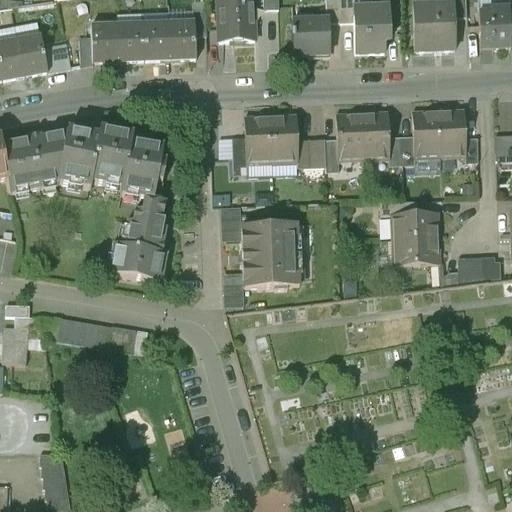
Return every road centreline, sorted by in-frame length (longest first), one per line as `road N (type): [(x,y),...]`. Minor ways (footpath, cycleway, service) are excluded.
road 1 (residential): [(203,90),(209,329),(254,511)]
road 2 (residential): [(203,90),(480,79)]
road 3 (residential): [(0,115),(203,90)]
road 4 (residential): [(480,79),(485,231)]
